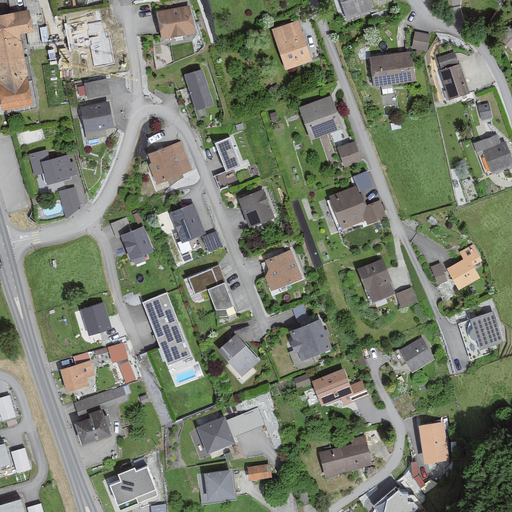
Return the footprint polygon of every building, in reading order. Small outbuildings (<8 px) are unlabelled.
[(373,11),(368,0),(341,0),(348,20),(373,11)] [(195,33),(189,7),(158,13),(163,39),(195,33)] [(27,8),(0,13),(0,112),(0,114),(35,107),(21,33),(32,31),(27,8)] [(297,21),(273,30),(288,70),(312,62),(297,21)] [(430,37),(415,34),(413,49),(427,52),(430,37)] [(415,82),(411,53),(371,59),(375,87),(415,82)] [(439,58),(441,68),(458,64),(456,54),(439,58)] [(441,72),(449,99),(469,93),(460,66),(441,72)] [(214,106),(203,69),(185,74),(196,111),(214,106)] [(85,84),(88,98),(110,94),(107,79),(85,84)] [(343,127),(330,95),(300,107),(312,139),(343,127)] [(103,104),(103,102),(81,106),(87,138),(106,134),(105,129),(114,127),(110,103),(103,104)] [(478,106),(481,120),(490,118),(487,104),(478,106)] [(511,167),(511,162),(505,141),(500,143),(497,135),(473,144),(478,157),(485,154),(492,174),(511,167)] [(243,165),(231,137),(216,143),(227,171),(243,165)] [(153,164),(150,165),(157,184),(191,171),(180,142),(149,154),(153,164)] [(362,160),(355,142),(338,148),(345,166),(362,160)] [(50,159),(47,149),(29,154),(35,176),(45,173),(48,184),(71,177),(69,170),(75,169),(70,153),(50,159)] [(230,185),(224,172),(214,176),(219,190),(230,185)] [(376,185),(363,189),(366,201),(380,197),(376,185)] [(386,217),(379,200),(365,206),(358,186),(330,196),(343,228),(367,219),(369,224),(386,217)] [(66,217),(80,207),(74,187),(59,191),(66,217)] [(273,216),(263,190),(239,199),(250,226),(273,216)] [(206,233),(195,203),(172,211),(183,241),(206,233)] [(152,251),(143,226),(131,231),(126,217),(110,223),(116,240),(123,237),(131,259),(152,251)] [(220,244),(215,232),(202,237),(208,250),(220,244)] [(459,253),(462,259),(448,268),(461,289),(480,277),(474,266),(481,261),(475,252),(472,254),(468,247),(459,253)] [(269,268),(266,276),(271,290),(301,278),(290,250),(265,260),(269,268)] [(374,300),(394,292),(381,259),(358,269),(369,296),(372,294),(374,300)] [(450,278),(442,262),(431,267),(438,284),(450,278)] [(232,302),(218,264),(190,274),(195,289),(209,283),(218,307),(232,302)] [(409,289),(397,294),(403,308),(416,303),(409,289)] [(192,357),(167,292),(143,301),(168,366),(192,357)] [(110,324),(103,300),(82,307),(89,331),(110,324)] [(471,319),(474,330),(473,330),(471,331),(471,334),(472,338),(475,339),(477,339),(480,349),(501,344),(493,313),(471,319)] [(333,349),(321,319),(291,332),(295,341),(292,342),(295,351),(290,353),(298,371),(321,361),(318,355),(333,349)] [(240,328),(245,340),(255,337),(250,324),(240,328)] [(260,361),(236,335),(219,351),(243,377),(260,361)] [(433,360),(420,338),(400,351),(413,372),(433,360)] [(108,345),(112,362),(129,357),(125,340),(108,345)] [(126,382),(137,379),(131,359),(121,362),(126,382)] [(94,376),(90,361),(62,369),(69,391),(90,385),(88,378),(94,376)] [(355,401),(344,371),(318,381),(328,406),(343,400),(344,405),(355,401)] [(310,383),(307,376),(295,380),(297,388),(310,383)] [(127,402),(121,387),(75,402),(80,417),(127,402)] [(0,404),(2,418),(16,416),(12,394),(0,395),(0,404)] [(238,434),(265,424),(259,407),(231,417),(238,434)] [(92,417),(78,422),(85,444),(113,434),(110,425),(112,424),(109,415),(105,416),(104,411),(91,415),(92,417)] [(199,428),(209,453),(237,443),(226,417),(199,428)] [(447,455),(443,419),(421,421),(425,457),(447,455)] [(371,466),(364,436),(350,439),(351,445),(320,452),(326,479),(347,474),(347,471),(371,466)] [(0,464),(10,462),(4,440),(0,440),(0,464)] [(26,447),(11,451),(16,472),(31,468),(26,447)] [(419,487),(425,485),(416,459),(410,461),(419,487)] [(155,483),(146,462),(135,467),(134,463),(120,469),(123,476),(112,481),(118,498),(155,483)] [(268,466),(250,468),(251,481),(269,479),(268,466)] [(234,470),(207,474),(211,500),(238,496),(234,470)] [(399,487),(386,497),(383,511),(409,511),(415,508),(399,487)] [(0,511),(24,511),(20,495),(0,500),(0,511)] [(29,505),(30,511),(44,511),(41,502),(29,505)]
